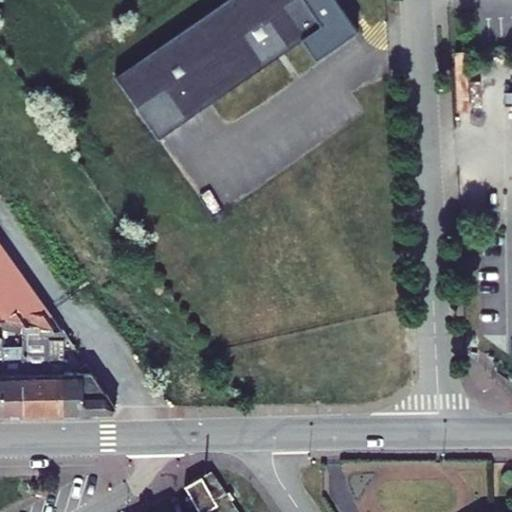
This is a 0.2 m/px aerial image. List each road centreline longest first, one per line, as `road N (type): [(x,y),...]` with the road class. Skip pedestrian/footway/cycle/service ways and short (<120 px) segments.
road 1 (residential): [(441,434),(414,0)]
road 2 (residential): [(271,434),(441,434)]
road 3 (residential): [(0,438),(159,435)]
